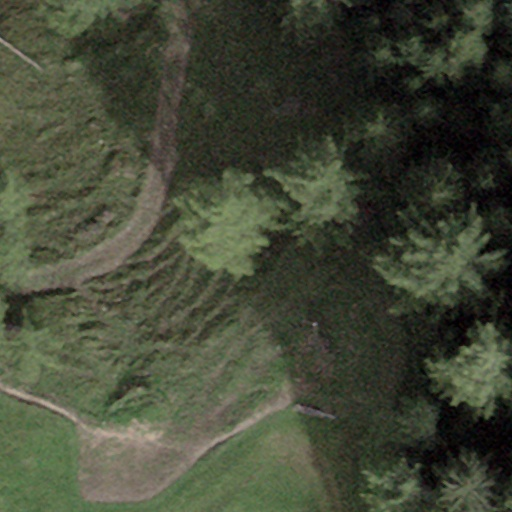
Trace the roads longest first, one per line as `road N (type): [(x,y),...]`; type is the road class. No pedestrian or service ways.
road 1 (track): [(193,0),(173,122),(140,234),(71,274),(0,282)]
road 2 (track): [(180,511),(269,435),(300,442),(327,511)]
